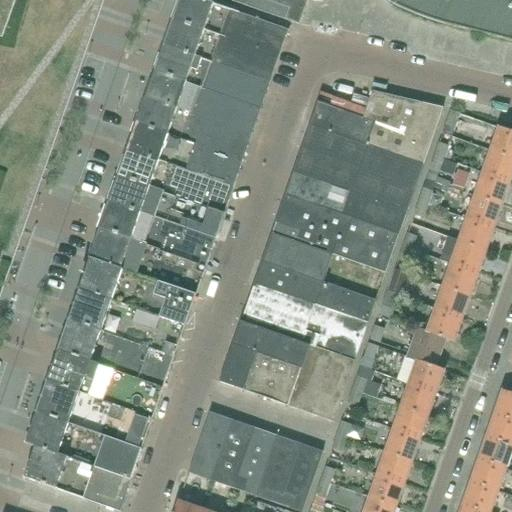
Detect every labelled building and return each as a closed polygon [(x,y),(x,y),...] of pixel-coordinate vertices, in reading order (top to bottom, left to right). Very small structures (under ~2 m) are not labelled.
[(0,0),(0,269),(2,263),(15,226),(10,225),(14,211),(16,212),(18,212),(19,212),(21,211),(23,211),(24,210),(25,208),(26,207),(27,205),(27,204),(27,202),(27,200),(27,199),(26,197),(25,196),(24,195),(22,194),(21,193),(25,180),(31,182),(47,136),(66,80),(83,33),(94,0),(0,0)] [(288,31),(211,6),(195,0),(180,0),(163,48),(269,86),(288,31)] [(511,0),(196,0),(211,5),(213,0),(226,0),(299,25),(308,0),(311,0),(318,2),(318,0),(385,0),(396,6),(404,10),(414,14),(423,17),(433,21),(443,24),(511,41),(511,0)] [(260,111),(269,86),(163,48),(154,74),(260,111)] [(251,138),(260,111),(154,74),(145,100),(251,138)] [(367,148),(384,154),(403,100),(372,92),(363,119),(376,124),(367,148)] [(242,163),(251,138),(145,100),(136,126),(242,163)] [(384,154),(403,161),(423,104),(403,100),(384,154)] [(376,124),(363,119),(318,104),(310,128),(367,148),(376,124)] [(403,161),(423,168),(443,109),(423,104),(403,161)] [(454,128),(459,115),(451,112),(446,125),(454,128)] [(233,189),(242,163),(136,126),(127,152),(233,189)] [(384,154),(367,148),(310,128),(302,150),(415,190),(423,168),(403,161),(384,154)] [(511,159),(511,133),(498,128),(490,152),(511,159)] [(435,159),(444,162),(449,148),(440,145),(435,159)] [(407,214),(415,190),(302,150),(293,174),(407,214)] [(224,215),(233,189),(127,152),(118,178),(224,215)] [(510,185),(511,178),(511,159),(490,152),(482,175),(510,185)] [(439,175),(444,162),(435,159),(431,172),(439,175)] [(399,237),(407,214),(293,174),(286,196),(399,237)] [(502,207),(510,185),(482,175),(474,197),(502,207)] [(215,242),(224,215),(118,178),(109,204),(215,242)] [(428,207),(433,193),(424,190),(420,204),(428,207)] [(385,273),(399,237),(286,196),(272,235),(296,243),(297,240),(328,251),(327,253),(331,254),(332,255),(385,273)] [(494,230),(502,207),(474,197),(466,220),(494,230)] [(206,268),(215,242),(109,204),(100,230),(206,268)] [(420,204),(415,217),(424,220),(428,207),(420,204)] [(486,253),(494,230),(466,220),(458,243),(486,253)] [(195,298),(206,268),(100,230),(89,261),(195,298)] [(327,253),(296,243),(272,235),(262,264),(322,283),(332,255),(331,254),(327,253)] [(412,252),(417,239),(408,236),(404,249),(412,252)] [(478,275),(486,253),(458,243),(450,266),(478,275)] [(404,249),(399,262),(408,265),(412,252),(404,249)] [(184,329),(185,327),(195,298),(89,261),(79,291),(184,329)] [(376,302),(322,283),(262,264),(254,286),(368,324),(376,302)] [(470,298),(478,275),(450,266),(442,288),(470,298)] [(397,296),(401,284),(392,281),(388,293),(397,296)] [(355,364),(368,324),(254,286),(241,323),(311,348),(332,356),(355,364)] [(462,321),(470,298),(442,288),(434,311),(462,321)] [(174,359),(184,329),(79,291),(68,322),(174,359)] [(388,293),(383,307),(392,310),(397,296),(388,293)] [(454,343),(462,321),(434,311),(427,333),(446,340),(454,343)] [(163,390),(174,359),(68,322),(58,353),(163,390)] [(303,372),(311,348),(241,323),(240,324),(241,324),(233,347),(257,355),(279,363),(301,371),(303,372)] [(380,344),(384,331),(376,328),(371,341),(380,344)] [(446,340),(427,333),(418,330),(409,354),(437,364),(440,355),(441,355),(446,340)] [(374,362),(378,349),(370,346),(365,359),(374,362)] [(244,392),(257,355),(233,347),(220,382),(220,383),(244,392)] [(312,415),(332,356),(311,348),(303,372),(301,371),(289,407),(312,415)] [(152,421),(163,390),(58,353),(47,384),(152,421)] [(301,371),(279,363),(257,355),(244,392),(289,407),(301,371)] [(334,423),(355,364),(332,356),(312,415),(334,423)] [(445,372),(435,368),(408,359),(407,361),(416,364),(409,386),(436,395),(445,372)] [(354,392),(362,395),(367,382),(358,379),(354,392)] [(141,452),(152,421),(47,384),(37,414),(141,452)] [(428,418),(436,395),(409,386),(401,408),(428,418)] [(358,408),(362,395),(354,392),(349,405),(358,408)] [(511,395),(502,392),(494,415),(511,421),(511,395)] [(421,441),(428,418),(401,408),(393,431),(421,441)] [(225,441),(232,421),(210,413),(203,434),(225,441)] [(131,483),(141,452),(37,414),(26,445),(34,448),(36,449),(131,483)] [(511,447),(511,421),(494,415),(486,438),(511,447)] [(234,490),(255,429),(232,421),(225,441),(217,464),(211,482),(234,490)] [(346,440),(351,427),(342,424),(338,437),(346,440)] [(256,497),(277,437),(255,429),(234,490),(256,497)] [(413,463),(421,441),(393,431),(385,453),(413,463)] [(217,464),(225,441),(203,434),(195,456),(217,464)] [(279,505),(300,445),(277,437),(256,497),(279,505)] [(338,437),(333,450),(342,453),(346,440),(338,437)] [(507,471),(511,455),(511,447),(486,438),(478,461),(507,471)] [(298,511),(303,511),(324,453),(300,445),(279,505),(298,511)] [(115,511),(120,511),(131,483),(36,449),(30,463),(29,463),(23,480),(115,511)] [(405,486),(413,463),(385,453),(377,476),(405,486)] [(211,482),(217,464),(195,456),(189,474),(211,482)] [(499,493),(507,471),(478,461),(470,483),(499,493)] [(322,482),(330,485),(335,472),(326,469),(322,482)] [(397,509),(405,486),(377,476),(369,499),(397,509)] [(326,499),(330,485),(322,482),(317,496),(326,499)] [(479,511),(492,511),(499,493),(470,483),(462,506),(479,511)] [(395,511),(397,509),(369,499),(364,511),(395,511)] [(199,511),(200,509),(179,502),(178,501),(174,511),(199,511)]
